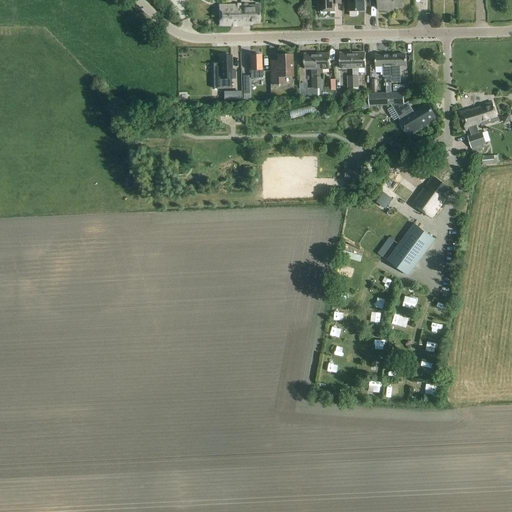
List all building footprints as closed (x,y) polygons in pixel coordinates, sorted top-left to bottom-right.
[(303,0),(303,15),(316,16),(317,0),(303,0)] [(318,0),(319,12),(334,11),(334,0),(341,0),(318,0)] [(363,0),(348,0),(348,11),(349,11),(349,15),(350,16),(356,16),(357,15),(357,11),(364,11),(363,0)] [(369,0),(369,2),(377,1),(377,11),(386,10),(386,7),(402,7),(401,0),(369,0)] [(247,6),(247,5),(219,6),(219,25),(242,25),(242,22),(259,21),(259,6),(247,6)] [(340,67),(353,67),(352,51),(339,52),(340,67)] [(366,67),(365,51),(352,51),(353,67),(366,67)] [(312,89),(319,89),(318,52),(305,53),(305,68),(312,68),(312,77),(312,89)] [(318,52),(319,89),(324,89),(323,77),(323,67),(331,67),(330,52),(318,52)] [(271,84),(284,83),(284,76),(293,76),(292,53),(277,54),(278,70),(271,70),(271,84)] [(392,82),(391,54),(376,55),(376,66),(383,66),(383,76),(385,76),(386,82),(392,82)] [(392,82),(401,82),(400,65),(407,65),(407,54),(391,54),(392,82)] [(261,69),(261,55),(250,55),(251,69),(250,69),(251,78),(263,78),(263,69),(261,69)] [(213,78),(212,56),(203,56),(204,78),(213,78)] [(220,57),(221,85),(232,85),(232,80),(236,80),(236,70),(231,70),(231,56),(220,57)] [(319,95),(319,89),(312,89),(306,90),(307,97),(319,97),(319,95)] [(241,100),(241,92),(232,92),(233,101),(241,100)] [(398,120),(408,136),(410,135),(429,123),(428,121),(437,116),(429,102),(414,111),(409,101),(405,103),(404,93),(370,94),(370,105),(391,104),(400,119),(398,120)] [(344,110),(350,112),(352,104),(345,102),(344,110)] [(492,102),(475,107),(481,126),(498,121),(492,102)] [(481,126),(475,107),(475,109),(473,110),(473,108),(460,111),(465,131),(470,130),(472,135),(467,137),(471,149),(487,145),(483,132),(479,133),(478,127),(481,126)] [(511,124),(504,121),(501,128),(511,132),(511,124)] [(467,134),(460,135),(460,131),(451,132),(454,149),(468,147),(467,134)] [(482,157),(483,165),(495,164),(494,156),(482,157)] [(433,177),(430,181),(413,203),(432,218),(442,206),(439,204),(443,199),(445,200),(452,192),(433,177)] [(354,188),(354,184),(346,185),(347,196),(354,196),(354,191),(357,191),(357,188),(354,188)] [(384,193),(377,202),(382,206),(388,196),(384,193)] [(414,224),(387,261),(394,266),(400,259),(414,269),(436,239),(414,224)]
